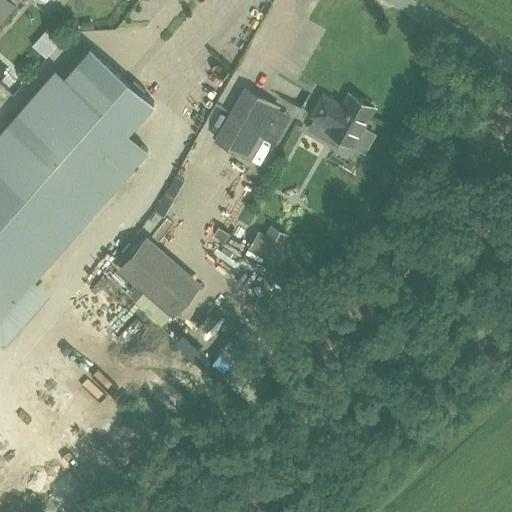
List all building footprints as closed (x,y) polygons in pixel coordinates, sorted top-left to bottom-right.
[(0,0),(0,22),(16,4),(10,0),(0,0)] [(71,0),(66,5),(81,18),(97,0),(71,0)] [(151,116),(120,91),(121,90),(88,61),(2,162),(0,160),(0,251),(35,206),(27,199),(33,191),(40,183),(72,208),(151,116)] [(276,138),(286,121),(274,114),(278,106),(247,88),(219,138),(250,155),(264,131),(276,138)] [(328,129),(354,144),(375,107),(349,92),(342,104),(323,93),(311,114),(330,125),(328,129)] [(237,240),(259,177),(236,169),(214,231),(237,240)] [(281,244),(287,234),(272,226),(266,236),(259,232),(251,247),(280,263),(288,248),(281,244)] [(194,287),(144,242),(120,268),(171,313),(194,287)]
